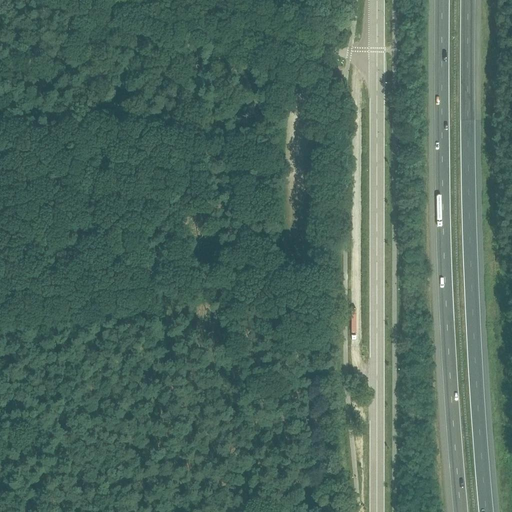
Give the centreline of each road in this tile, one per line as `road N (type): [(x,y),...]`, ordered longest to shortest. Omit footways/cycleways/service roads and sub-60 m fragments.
road 1 (motorway): [(486,511),(467,220),(468,0)]
road 2 (motorway): [(441,0),(447,330),(461,511)]
road 3 (unclassified): [(374,53),(357,78),(355,340),(375,390)]
road 4 (primary): [(375,390),(374,53)]
road 5 (unclassified): [(158,0),(342,53),(374,53)]
road 6 (primary): [(376,511),(375,390)]
